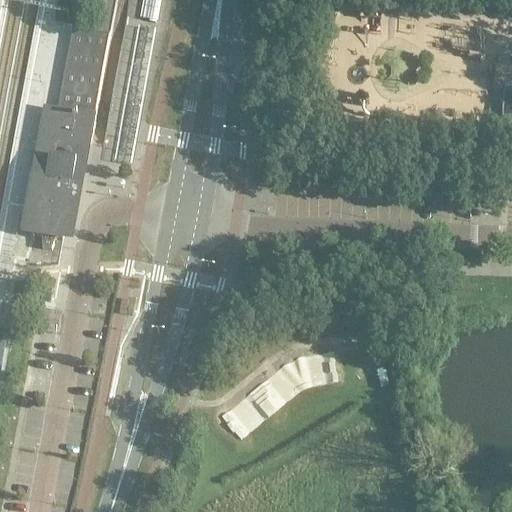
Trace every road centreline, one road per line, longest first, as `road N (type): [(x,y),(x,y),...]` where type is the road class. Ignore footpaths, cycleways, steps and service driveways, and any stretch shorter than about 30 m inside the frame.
road 1 (unclassified): [(167,219),(92,213),(38,511)]
road 2 (residential): [(511,234),(200,224)]
road 3 (tertiary): [(122,468),(190,281),(200,224)]
road 4 (tertiary): [(167,219),(122,468)]
road 5 (tertiary): [(200,224),(224,0)]
road 6 (tertiary): [(210,0),(167,219)]
